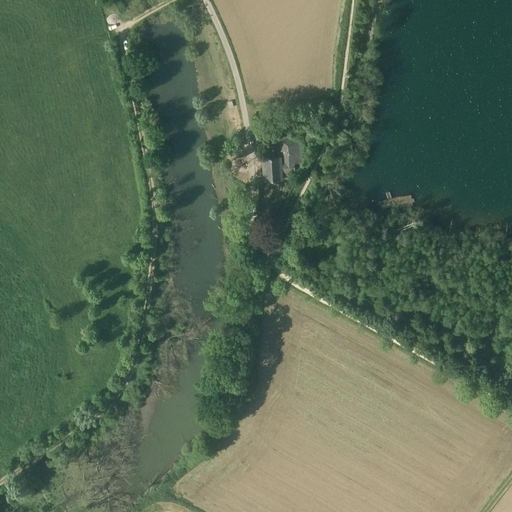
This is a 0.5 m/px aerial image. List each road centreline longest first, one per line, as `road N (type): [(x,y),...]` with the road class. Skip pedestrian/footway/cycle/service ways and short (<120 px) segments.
road 1 (track): [(0,480),(112,402),(142,340),(155,201),(121,36),(168,0)]
road 2 (track): [(511,405),(307,291),(270,259)]
road 3 (unclassified): [(253,242),(240,93),(205,0)]
